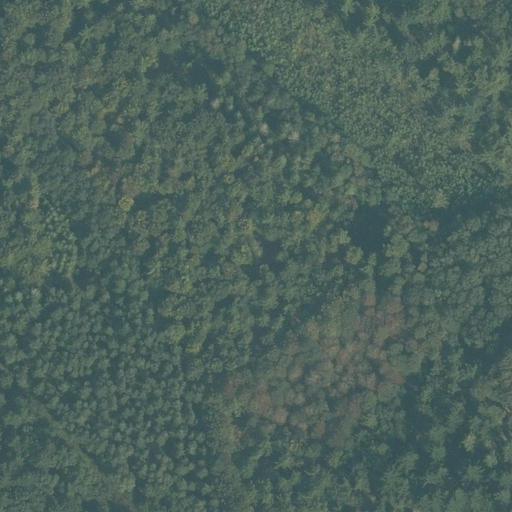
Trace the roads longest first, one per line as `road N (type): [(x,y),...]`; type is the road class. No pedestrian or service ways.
road 1 (track): [(335,449),(208,396),(65,144),(0,61)]
road 2 (track): [(511,263),(444,344),(435,411),(366,511)]
road 3 (track): [(506,511),(335,449)]
